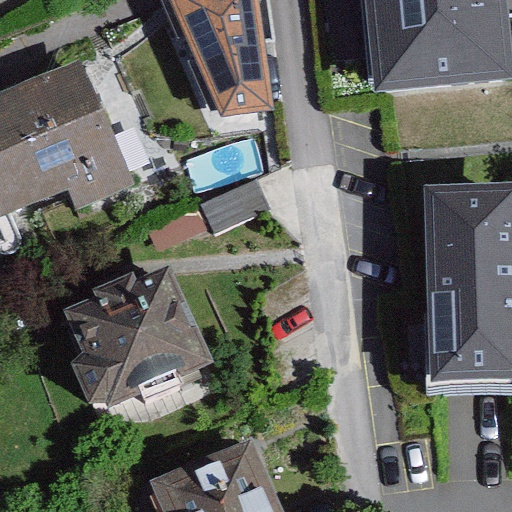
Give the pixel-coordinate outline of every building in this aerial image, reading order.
[(166,0),(170,124),(242,121),(238,0),(166,0)] [(511,58),(506,0),(359,0),(371,112),(511,98),(511,58)] [(0,96),(0,191),(12,217),(80,187),(89,207),(145,183),(89,57),(0,96)] [(511,205),(426,203),(419,391),(511,393),(511,205)] [(62,321),(106,422),(216,375),(172,274),(62,321)] [(163,476),(179,511),(296,511),(261,432),(163,476)]
